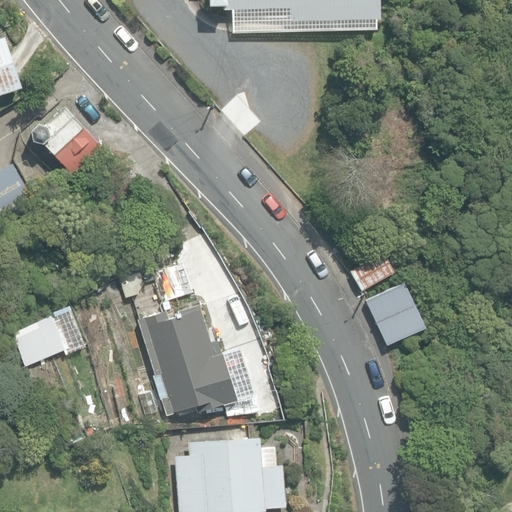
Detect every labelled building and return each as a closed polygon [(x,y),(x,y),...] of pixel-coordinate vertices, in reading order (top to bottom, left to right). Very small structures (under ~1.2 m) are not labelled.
[(233,9),(233,32),(375,29),(375,19),(379,19),(378,0),(207,0),(208,7),(225,6),(225,9),(233,9)] [(0,96),(23,90),(6,35),(0,37),(0,96)] [(43,142),(74,175),(104,148),(65,106),(44,125),(39,119),(25,132),(38,146),(43,142)] [(103,175),(124,208),(149,192),(128,158),(103,175)] [(0,223),(36,204),(13,162),(0,169),(0,223)] [(349,270),(361,291),(394,272),(382,251),(349,270)] [(153,271),(163,303),(193,293),(183,261),(153,271)] [(120,279),(125,298),(136,294),(142,284),(139,273),(120,279)] [(364,301),(386,345),(425,326),(403,282),(364,301)] [(159,396),(165,415),(194,405),(197,412),(238,399),(256,394),(241,347),(222,353),(217,336),(209,339),(198,303),(173,311),(174,313),(167,316),(165,310),(138,319),(159,387),(164,385),(166,393),(159,396)] [(237,511),(263,510),(263,506),(285,505),(282,464),(277,464),(275,445),(261,446),(260,436),(190,440),(191,454),(173,455),(177,511),(237,511)]
